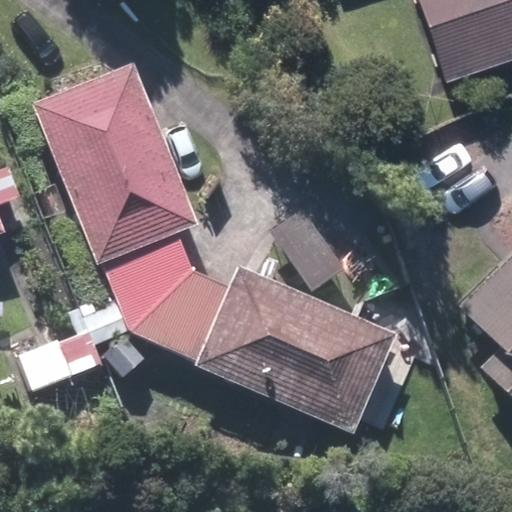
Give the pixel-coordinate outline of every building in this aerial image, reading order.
[(511,0),(421,0),(446,77),(511,55),(511,0)] [(130,69),(34,108),(98,263),(194,224),(130,69)] [(478,372),(511,407),(511,261),(459,313),(498,353),(478,372)] [(395,340),(236,271),(194,368),(352,437),(395,340)] [(76,325),(18,358),(40,397),(98,364),(76,325)]
